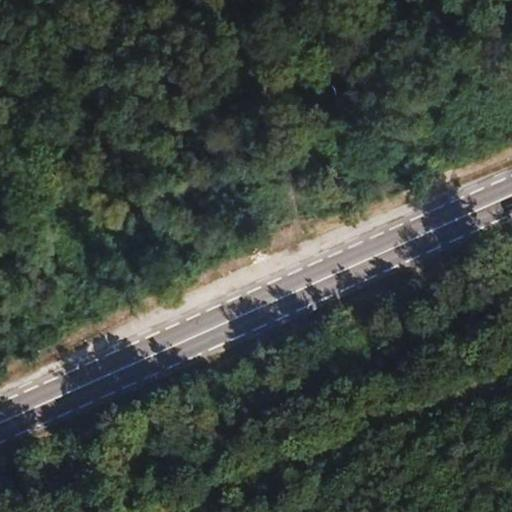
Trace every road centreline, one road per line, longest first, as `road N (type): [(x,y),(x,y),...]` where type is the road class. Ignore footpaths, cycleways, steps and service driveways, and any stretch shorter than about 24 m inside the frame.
road 1 (primary): [(0,429),(511,196)]
road 2 (track): [(152,511),(511,369)]
